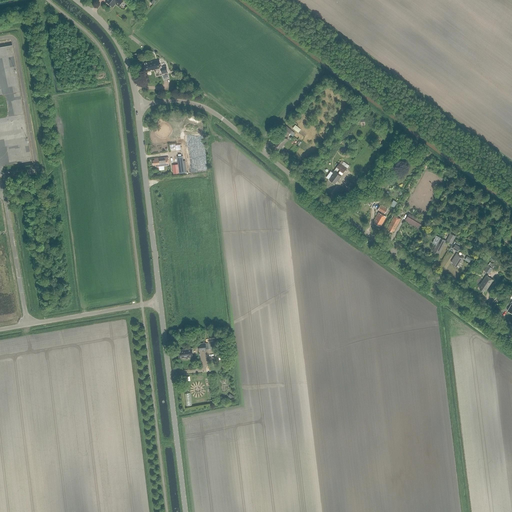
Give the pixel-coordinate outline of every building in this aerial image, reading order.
[(141,65),(143,73),(151,71),(151,70),(152,70),(160,68),(161,73),(168,72),(166,67),(161,68),(159,60),(152,62),(152,63),(151,63),(151,62),(141,65)] [(295,126),(293,129),(299,134),(301,131),(295,126)] [(295,135),(286,127),(282,132),(284,134),(282,136),(273,145),(275,146),(274,147),(277,150),(278,149),(280,150),(287,141),(285,139),(287,136),(289,135),(293,138),(295,135)] [(183,156),(177,156),(179,173),(187,172),(187,167),(184,167),(183,156)] [(169,166),(168,157),(154,159),(154,161),(152,161),(153,166),(154,166),(155,167),(169,166)] [(342,176),(337,172),(339,170),(344,173),(349,166),(342,161),(330,176),(332,177),(330,180),(335,184),(339,179),(340,179),(342,176)] [(371,195),(367,200),(373,204),(377,199),(371,195)] [(388,209),(381,206),(379,210),(382,212),(381,215),(379,214),(375,222),(376,223),(375,224),(379,226),(379,225),(382,226),(386,217),(384,216),(388,209)] [(423,222),(424,222),(409,214),(403,224),(404,224),(406,222),(411,225),(410,227),(410,228),(411,228),(412,226),(417,228),(416,231),(418,232),(423,222)] [(394,233),(398,224),(401,220),(394,217),(388,230),(389,230),(389,231),(392,233),(393,232),(394,233)] [(456,237),(450,233),(446,241),(452,244),(456,237)] [(439,238),(438,241),(432,252),(434,252),(433,254),(437,256),(438,255),(439,255),(446,242),(439,238)] [(494,263),(497,259),(489,253),(482,264),(487,267),(488,266),(491,261),(494,263)] [(464,258),(457,254),(451,263),(454,264),(453,265),(456,268),(457,266),(460,268),(462,265),(461,264),(464,258)] [(490,264),(485,271),(489,274),(494,266),(490,264)] [(493,280),(486,275),(479,287),(480,288),(479,289),(483,292),(484,290),(485,291),(493,280)] [(178,358),(193,357),(192,349),(177,351),(178,358)]
